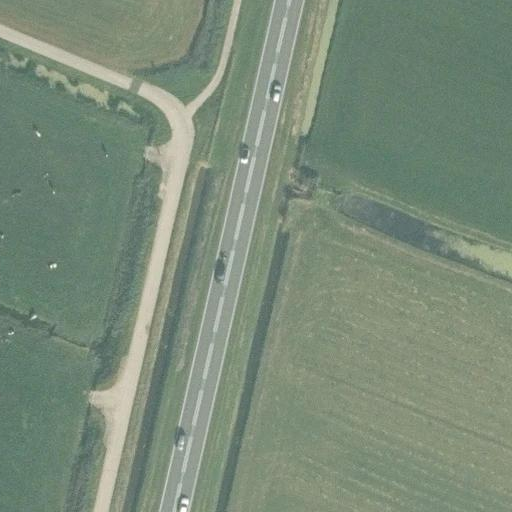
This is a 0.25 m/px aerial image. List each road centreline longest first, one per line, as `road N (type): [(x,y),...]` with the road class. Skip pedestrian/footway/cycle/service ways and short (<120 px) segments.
road 1 (unclassified): [(102,511),(183,127),(171,105),(147,90),(0,33)]
road 2 (trunk): [(173,511),(287,0)]
